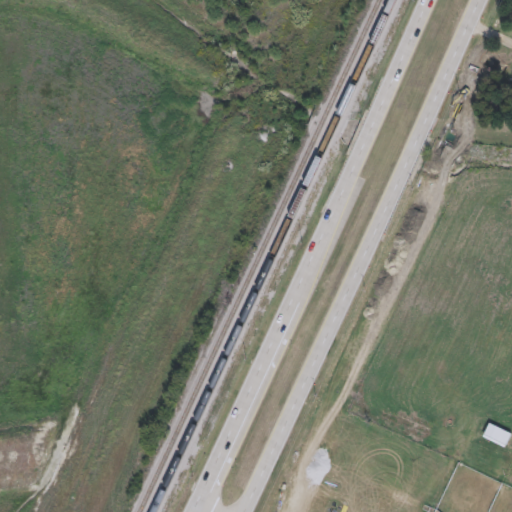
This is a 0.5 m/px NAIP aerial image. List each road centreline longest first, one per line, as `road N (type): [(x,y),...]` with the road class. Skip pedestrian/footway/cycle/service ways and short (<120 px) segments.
road 1 (primary): [(243,511),(480,0)]
road 2 (primary): [(428,0),(193,511)]
